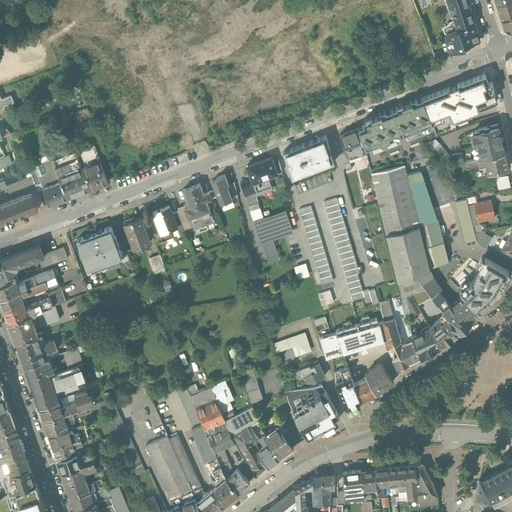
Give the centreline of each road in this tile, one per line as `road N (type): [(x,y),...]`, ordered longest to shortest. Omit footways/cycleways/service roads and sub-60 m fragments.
road 1 (tertiary): [(499,52),(0,249)]
road 2 (residential): [(511,309),(376,408),(366,418),(367,446)]
road 3 (unclassified): [(64,511),(0,338)]
road 4 (residential): [(367,446),(291,477),(250,511)]
